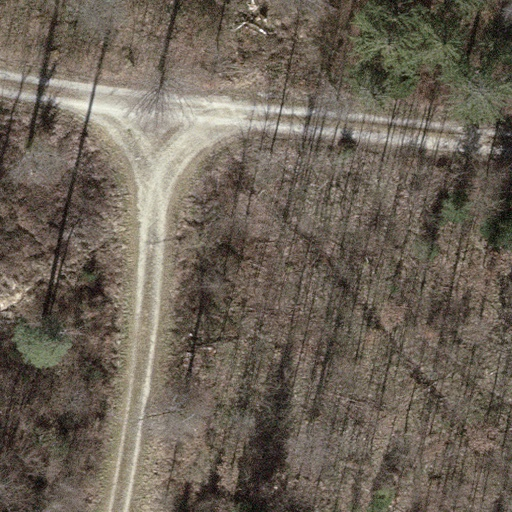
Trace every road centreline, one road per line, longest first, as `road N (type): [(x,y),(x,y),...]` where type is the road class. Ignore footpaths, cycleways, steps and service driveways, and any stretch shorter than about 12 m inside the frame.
road 1 (track): [(0,84),(511,140)]
road 2 (track): [(171,108),(118,511)]
